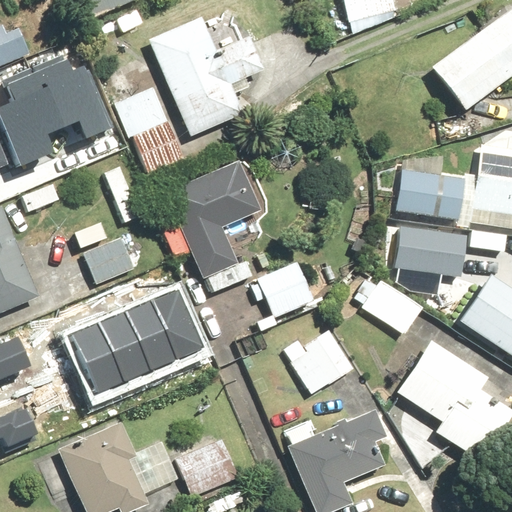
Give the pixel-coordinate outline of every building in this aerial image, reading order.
[(77,0),(86,21),(138,0),(77,0)] [(461,106),(511,68),(511,0),(510,0),(427,61),(461,106)] [(200,13),(146,36),(186,131),(240,109),(230,84),(239,80),(237,76),(262,65),(247,30),(213,45),(200,13)] [(0,68),(31,55),(18,25),(3,31),(0,24),(0,68)] [(0,110),(0,115),(19,163),(110,128),(85,65),(70,71),(60,47),(2,70),(15,104),(0,110)] [(153,89),(111,107),(128,148),(132,146),(145,176),(182,160),(153,89)] [(511,146),(478,141),(465,225),(511,232),(511,146)] [(237,155),(163,187),(199,272),(234,257),(220,224),(260,207),(237,155)] [(117,167),(100,175),(122,226),(139,218),(117,167)] [(397,170),(393,210),(459,217),(463,178),(397,170)] [(51,183),(19,196),(26,215),(58,203),(51,183)] [(0,306),(34,293),(0,209),(0,306)] [(399,224),(395,263),(460,270),(465,231),(399,224)] [(120,238),(79,254),(92,288),(133,272),(120,238)] [(304,259),(257,278),(259,285),(248,289),(254,302),(262,299),(271,322),(321,301),(304,259)] [(511,283),(488,267),(455,315),(511,354),(511,283)] [(365,280),(351,299),(360,306),(358,309),(400,337),(420,311),(378,283),(374,287),(365,280)] [(176,360),(202,349),(177,290),(151,300),(176,360)] [(150,371),(176,360),(151,300),(125,311),(150,371)] [(124,381),(150,371),(125,311),(99,322),(124,381)] [(97,392),(124,381),(99,322),(73,333),(97,392)] [(353,372),(326,331),(302,347),(297,340),(281,351),(312,399),(353,372)] [(485,372),(426,335),(392,389),(440,418),(433,430),(480,460),(511,409),(511,407),(476,385),(485,372)] [(0,344),(0,374),(29,362),(18,337),(0,344)] [(27,402),(0,413),(0,448),(40,431),(27,402)] [(371,406),(284,443),(313,511),(322,511),(350,501),(341,479),(381,462),(371,439),(383,434),(371,406)] [(117,418),(55,444),(82,511),(98,511),(114,506),(116,511),(119,511),(144,502),(126,457),(132,454),(117,418)] [(217,436),(174,462),(199,504),(243,478),(217,436)]
